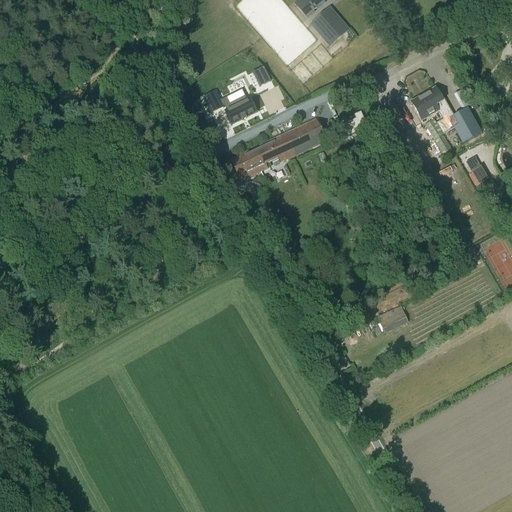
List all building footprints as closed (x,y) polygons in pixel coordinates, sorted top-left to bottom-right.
[(323,3),(319,0),(302,0),(296,6),(306,18),(323,3)] [(347,31),(329,10),(312,25),(330,46),(347,31)] [(265,85),(270,83),(265,71),(260,73),(265,85)] [(443,102),(435,89),(411,103),(419,116),(426,112),(429,117),(439,111),(436,106),(443,102)] [(461,108),(467,105),(462,91),(456,93),(461,108)] [(216,94),(204,100),(211,114),(225,107),(227,111),(226,111),(233,125),(255,114),(248,100),(247,101),(245,98),(229,105),(226,99),(220,102),(216,94)] [(453,116),(450,112),(438,120),(439,122),(436,124),(434,120),(425,127),(444,155),(452,150),(442,135),(453,128),(463,144),(481,133),(466,108),(453,116)] [(347,138),(361,132),(362,136),(370,132),(361,113),(354,116),(356,120),(342,126),(347,138)] [(273,140),(274,142),(283,161),(324,142),(315,121),(273,140)] [(360,138),(366,147),(371,144),(365,134),(360,138)] [(283,161),(274,142),(244,156),(244,155),(230,162),(239,181),(245,178),(246,179),(267,169),(265,165),(277,159),(279,163),(283,161)] [(487,180),(478,165),(468,170),(477,185),(487,180)] [(492,180),(481,187),(487,197),(498,191),(492,180)] [(407,324),(400,307),(377,318),(384,334),(407,324)]
